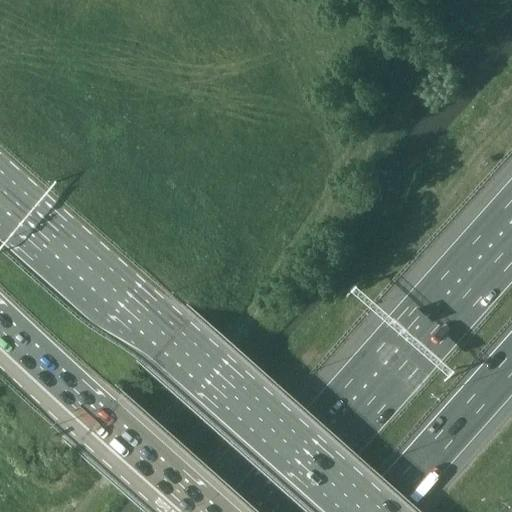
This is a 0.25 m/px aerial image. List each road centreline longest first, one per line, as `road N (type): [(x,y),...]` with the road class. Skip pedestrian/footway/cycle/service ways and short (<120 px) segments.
road 1 (primary): [(372,511),(0,186)]
road 2 (motorway): [(511,225),(254,511)]
road 3 (primary): [(0,321),(211,511)]
road 4 (motorway): [(377,511),(511,361)]
